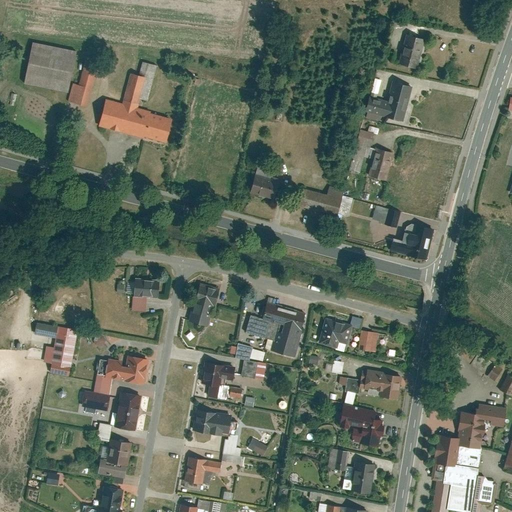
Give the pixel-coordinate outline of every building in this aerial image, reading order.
[(423,37),(406,33),(398,62),(416,66),(423,37)] [(75,50),(31,41),(23,84),(66,92),(75,50)] [(79,85),(72,83),(68,103),(87,107),(97,64),(85,61),(79,85)] [(141,75),(126,72),(120,100),(103,96),(96,128),(166,144),(172,118),(136,110),(139,99),(146,101),(154,67),(143,65),(141,75)] [(402,119),(411,85),(392,81),(388,100),(384,115),(402,119)] [(388,100),(368,96),(365,110),(367,111),(381,114),(384,115),(388,100)] [(367,111),(366,117),(380,120),(381,114),(367,111)] [(373,132),(360,129),(351,170),(360,172),(366,146),(369,147),(373,132)] [(392,151),(375,147),(368,174),(385,178),(392,151)] [(278,182),(255,176),(251,191),(274,197),(278,182)] [(327,193),(303,188),(299,203),(338,212),(342,194),(343,188),(329,185),(327,193)] [(352,197),(342,194),(338,212),(348,215),(352,197)] [(373,220),(386,223),(389,208),(376,205),(373,220)] [(401,211),(389,208),(386,223),(397,226),(401,211)] [(393,237),(390,249),(421,257),(428,226),(407,221),(404,231),(402,230),(400,239),(393,237)] [(133,280),(128,279),(127,292),(133,293),(132,310),(145,311),(146,296),(158,296),(159,280),(140,279),(140,277),(133,276),(133,280)] [(198,282),(188,320),(208,325),(211,314),(205,312),(208,303),(214,305),(218,288),(198,282)] [(250,314),(245,331),(269,337),(265,348),(294,356),(307,311),(264,299),(260,316),(250,314)] [(353,315),(350,323),(324,316),(317,344),(344,351),(351,324),(359,326),(361,317),(353,315)] [(49,372),(69,375),(77,328),(36,321),(34,333),(55,336),(54,346),(46,345),(44,361),(51,362),(49,372)] [(357,348),(362,349),(361,351),(367,352),(368,350),(375,352),(380,332),(362,328),(357,348)] [(238,343),(237,345),(232,344),(230,352),(236,353),(235,356),(249,359),(249,358),(263,361),(265,351),(251,348),(252,345),(238,343)] [(389,348),(388,354),(398,356),(399,350),(389,348)] [(510,371),(483,352),(471,369),(498,388),(510,371)] [(99,357),(93,391),(110,394),(112,378),(144,383),(148,358),(126,354),(125,361),(99,357)] [(310,354),(308,363),(317,364),(319,355),(310,354)] [(243,358),(241,374),(264,378),(266,362),(243,358)] [(333,359),(331,371),(341,373),(343,361),(333,359)] [(205,362),(200,394),(230,398),(230,395),(241,397),(242,388),(230,386),(230,384),(219,383),(220,378),(232,380),(234,366),(205,362)] [(340,375),(339,383),(346,384),(343,401),(353,403),(355,392),(359,392),(360,387),(368,388),(367,393),(398,398),(401,375),(382,372),(382,370),(362,367),(360,378),(340,375)] [(511,376),(509,375),(499,391),(511,399),(511,397),(511,376)] [(113,407),(110,423),(114,423),(114,426),(135,429),(141,394),(121,390),(120,397),(83,391),(81,405),(107,409),(108,406),(113,407)] [(246,395),(244,404),(254,406),(256,397),(246,395)] [(508,407),(480,402),(478,415),(465,413),(461,440),(443,437),(438,468),(432,471),(430,483),(436,485),(431,511),(451,511),(452,511),(458,511),(483,511),(484,507),(495,508),(500,478),(481,475),(489,426),(505,429),(508,407)] [(354,425),(352,440),(379,445),(383,419),(372,417),(374,409),(342,404),(338,426),(347,427),(348,424),(354,425)] [(196,408),(192,429),(228,435),(228,438),(225,438),(223,451),(240,454),(241,447),(237,447),(239,434),(235,434),(238,420),(230,419),(231,414),(196,408)] [(95,439),(108,441),(111,424),(98,422),(95,439)] [(102,445),(97,473),(123,477),(125,464),(127,465),(131,442),(110,438),(108,446),(102,445)] [(257,439),(252,449),(263,454),(268,445),(257,439)] [(511,441),(503,469),(511,471),(511,441)] [(344,468),(347,450),(331,447),(328,466),(344,468)] [(223,452),(221,460),(241,463),(242,456),(223,452)] [(188,456),(184,480),(203,483),(205,470),(220,472),(222,461),(188,456)] [(353,468),(346,466),(342,487),(370,492),(375,463),(354,459),(353,468)] [(47,475),(46,483),(58,485),(60,471),(45,469),(44,474),(47,475)] [(30,479),(28,488),(40,490),(42,481),(30,479)] [(121,511),(122,508),(119,508),(122,488),(118,487),(119,481),(103,479),(100,499),(94,498),(93,506),(85,504),(83,511),(121,511)] [(223,490),(222,498),(232,500),(233,492),(223,490)] [(323,499),(324,493),(313,491),(312,498),(323,499)] [(210,500),(208,511),(219,511),(220,509),(225,510),(226,502),(210,500)] [(366,511),(367,509),(320,502),(318,511),(366,511)]
